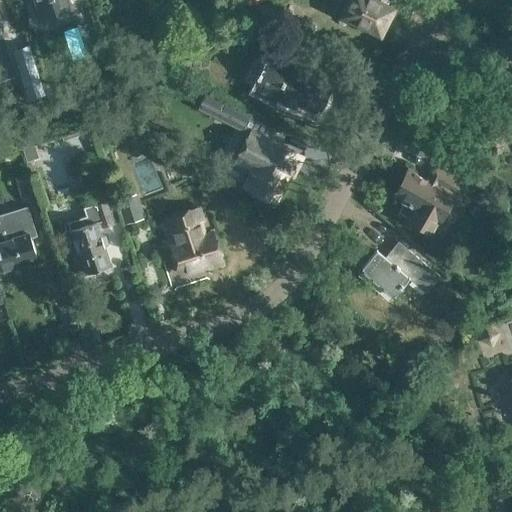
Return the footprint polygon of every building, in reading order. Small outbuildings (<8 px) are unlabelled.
[(68,0),(34,0),(36,3),(45,0),(53,0),(56,11),(71,7),(68,0)] [(345,0),(347,0),(340,14),(379,33),(391,8),(386,6),(389,1),(387,0),(345,0)] [(286,21),(283,1),(248,7),(250,19),(263,17),(263,24),(286,21)] [(239,41),(262,51),(272,29),(248,20),(239,41)] [(304,66),(278,54),(277,57),(271,54),(254,90),(276,100),(278,97),(295,106),(298,101),(317,111),(329,88),(300,75),(304,66)] [(511,116),(488,124),(496,146),(511,140),(511,116)] [(282,146),(250,130),(235,160),(252,169),(244,185),(275,201),(292,166),(295,168),(301,157),(297,155),(304,141),(288,133),(282,146)] [(393,196),(403,202),(398,212),(408,218),(407,221),(431,235),(438,222),(440,224),(455,197),(460,199),(468,183),(432,163),(424,179),(407,170),(393,196)] [(27,173),(14,177),(20,196),(32,191),(27,173)] [(144,218),(136,194),(117,200),(125,224),(144,218)] [(114,223),(106,200),(84,207),(89,223),(65,231),(80,274),(85,272),(86,273),(110,264),(98,228),(114,223)] [(222,259),(212,229),(208,230),(203,222),(206,221),(201,205),(190,208),(188,206),(173,211),(172,213),(163,216),(173,243),(171,244),(181,275),(206,266),(206,265),(222,259)] [(0,270),(37,259),(30,238),(36,236),(27,206),(0,214),(0,270)] [(426,292),(440,275),(398,241),(385,257),(376,250),(362,267),(394,294),(407,277),(426,292)] [(486,325),(478,339),(493,348),(500,334),(486,325)]
